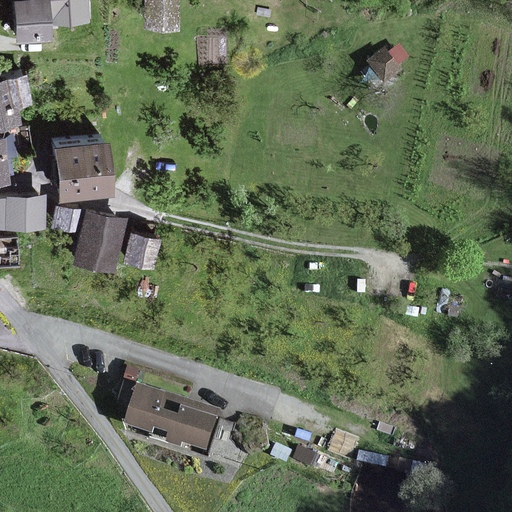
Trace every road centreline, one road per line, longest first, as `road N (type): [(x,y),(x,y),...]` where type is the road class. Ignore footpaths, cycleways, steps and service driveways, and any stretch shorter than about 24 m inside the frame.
road 1 (unclassified): [(167,511),(0,299)]
road 2 (track): [(384,263),(161,216)]
road 3 (residential): [(161,216),(29,184),(0,185)]
